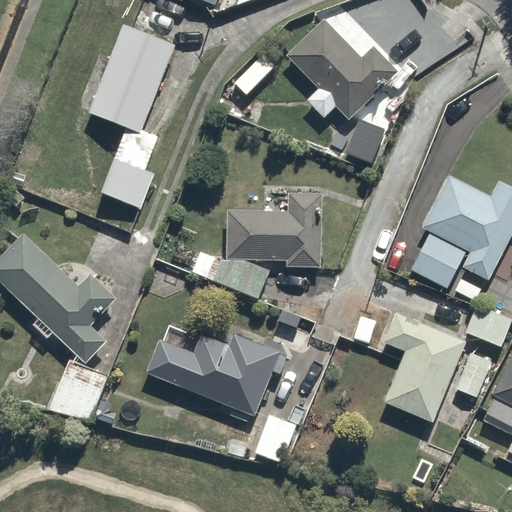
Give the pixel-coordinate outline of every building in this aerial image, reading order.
[(323,22),(289,55),(320,88),(307,100),(324,118),(338,105),(349,116),(400,68),(379,45),(361,62),(323,22)] [(121,122),(146,132),(182,48),(128,25),(84,129),(113,142),(121,122)] [(390,127),(360,116),(347,152),(377,163),(390,127)] [(123,158),(106,193),(141,210),(158,176),(123,158)] [(494,280),(511,245),(511,187),(506,185),(498,202),(452,178),(426,230),(433,234),(415,269),(447,286),(459,262),(494,280)] [(290,211),(230,211),(230,256),(324,256),(324,193),(290,193),(290,211)] [(29,232),(0,260),(0,278),(38,317),(33,322),(50,340),(56,334),(82,360),(107,335),(92,320),(116,297),(94,274),(81,286),(29,232)] [(203,248),(192,272),(261,302),(271,278),(203,248)] [(511,319),(477,304),(466,332),(503,348),(511,326),(511,319)] [(434,419),(467,340),(399,312),(386,342),(406,350),(386,399),(434,419)] [(163,338),(150,374),(256,415),(282,348),(240,332),(234,346),(205,335),(198,352),(163,338)] [(494,356),(472,347),(455,388),(477,397),(494,356)] [(110,376),(71,360),(52,407),(91,422),(110,376)] [(511,364),(485,419),(511,432),(511,364)] [(302,425),(272,412),(255,452),(286,465),(302,425)]
